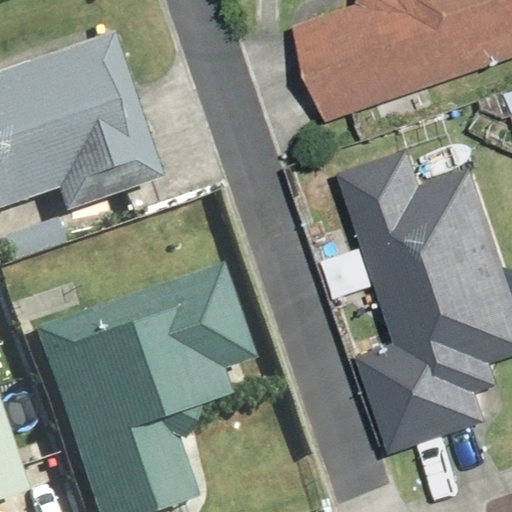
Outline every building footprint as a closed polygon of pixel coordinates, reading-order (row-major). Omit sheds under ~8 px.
[(511,0),(359,0),(361,3),(298,25),(330,119),(511,56),(511,0)] [(0,208),(47,193),(54,212),(157,178),(107,29),(0,64),(0,208)] [(393,452),(431,439),(490,420),(482,395),(501,388),(492,360),(511,352),(511,279),(474,166),(423,184),(414,156),(344,179),(399,345),(361,358),(393,452)] [(0,272),(64,249),(53,218),(0,237),(0,272)] [(208,374),(246,362),(219,271),(22,331),(76,511),(170,511),(186,507),(161,425),(218,408),(208,374)] [(0,503),(10,500),(0,468),(0,503)]
